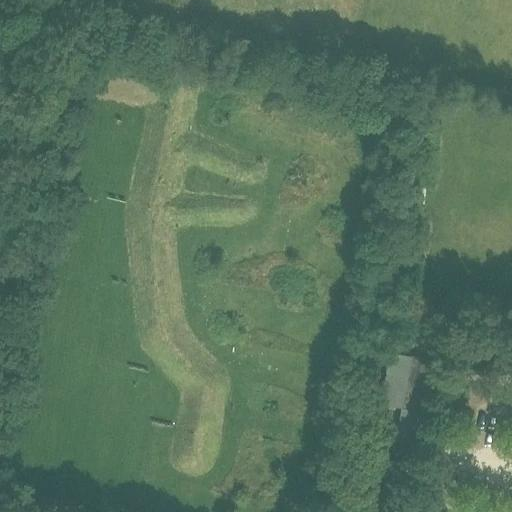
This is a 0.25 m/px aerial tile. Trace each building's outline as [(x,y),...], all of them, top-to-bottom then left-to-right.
[(109,84),(102,120),(123,124),(130,88),(109,84)] [(130,88),(123,124),(143,128),(150,92),(130,88)] [(150,92),(143,128),(163,132),(170,96),(150,92)] [(170,96),(163,132),(183,136),(190,100),(170,96)] [(190,100),(183,136),(203,140),(210,104),(190,100)] [(210,104),(203,140),(224,144),(231,108),(210,104)] [(247,111),(240,147),(261,151),(268,116),(247,111)] [(268,116),(261,151),(281,155),(288,120),(268,116)] [(288,120),(281,155),(301,159),(308,124),(288,120)] [(308,124),(301,159),(321,163),(328,128),(308,124)] [(328,128),(321,163),(341,168),(348,132),(328,128)] [(348,132),(341,168),(362,172),(369,136),(348,132)] [(109,146),(106,159),(115,161),(118,148),(109,146)] [(118,148),(115,161),(125,162),(127,150),(118,148)] [(149,154),(146,167),(155,169),(158,156),(149,154)] [(158,156),(155,169),(165,170),(167,158),(158,156)] [(189,162),(186,175),(196,177),(198,164),(189,162)] [(198,164),(196,177),(205,178),(207,166),(198,164)] [(104,172),(101,185),(110,187),(113,174),(104,172)] [(113,174),(110,187),(119,189),(122,176),(113,174)] [(247,174),(244,186),(253,188),(256,176),(247,174)] [(256,176),(253,188),(263,190),(265,177),(256,176)] [(144,181),(141,193),(150,195),(153,182),(144,181)] [(153,182),(150,195),(159,197),(162,184),(153,182)] [(287,182),(284,194),(293,196),(296,184),(287,182)] [(296,184),(293,196),(303,198),(305,185),(296,184)] [(184,189),(181,201),(190,203),(193,190),(184,189)] [(193,190),(190,203),(199,205),(202,192),(193,190)] [(327,190),(324,202),(333,204),(336,192),(327,190)] [(336,192),(333,204),(343,206),(345,193),(336,192)] [(232,198),(230,211),(239,213),(242,200),(232,198)] [(242,200),(239,213),(248,215),(251,202),(242,200)] [(84,207),(77,243),(98,247),(105,211),(84,207)] [(281,208),(279,221),(288,223),(291,210),(281,208)] [(291,210),(288,223),(297,225),(300,212),(291,210)] [(105,211),(98,247),(118,251),(125,215),(105,211)] [(125,215),(118,251),(138,255),(145,219),(125,215)] [(321,216),(319,229),(328,231),(331,218),(321,216)] [(331,218),(328,231),(337,233),(340,220),(331,218)] [(145,219),(138,255),(158,259),(165,223),(145,219)] [(165,223),(158,259),(178,263),(185,227),(165,223)] [(185,227),(178,263),(198,267),(205,231),(185,227)] [(205,231),(198,267),(219,271),(226,235),(205,231)] [(242,239),(235,274),(256,279),(263,243),(242,239)] [(263,243),(256,279),(276,283),(283,247),(263,243)] [(283,247),(276,283),(296,287),(303,251),(283,247)] [(303,251),(296,287),(316,291),(323,255),(303,251)] [(323,255),(316,291),(337,295),(344,259),(323,255)] [(51,311),(44,347),(65,351),(72,315),(51,311)] [(72,315),(65,351),(85,355),(92,319),(72,315)] [(92,319),(85,355),(105,359),(112,323),(92,319)] [(112,323),(105,359),(125,363),(132,327),(112,323)] [(132,327),(125,363),(145,367),(152,331),(132,327)] [(152,331),(145,367),(166,371),(173,335),(152,331)] [(189,339),(182,374),(203,379),(210,343),(189,339)] [(210,343),(203,379),(223,383),(230,347),(210,343)] [(230,347),(223,383),(243,387),(250,351),(230,347)] [(250,351),(243,387),(263,391),(270,355),(250,351)] [(270,355),(263,391),(283,395),(290,359),(270,355)] [(290,359),(283,395),(304,399),(311,363),(290,359)] [(51,373),(49,386),(58,388),(60,375),(51,373)] [(60,375),(58,388),(67,390),(69,377),(60,375)] [(91,381),(89,394),(98,396),(100,383),(91,381)] [(100,383),(98,396),(107,398),(109,385),(100,383)] [(131,389),(129,402),(138,404),(140,391),(131,389)] [(140,391),(138,404),(147,406),(150,393),(140,391)] [(46,400),(43,412),(52,414),(55,401),(46,400)] [(55,401),(52,414),(62,416),(64,403),(55,401)] [(189,401),(186,413),(196,415),(198,403),(189,401)] [(198,403),(196,415),(205,417),(207,404),(198,403)] [(86,408),(83,420),(92,422),(95,409),(86,408)] [(95,409),(92,422),(102,424),(104,411),(95,409)] [(229,409),(226,422),(236,423),(238,411),(229,409)] [(238,411),(236,423),(245,425),(247,412),(238,411)] [(135,417),(132,430),(141,432),(144,419),(135,417)] [(269,417),(266,430),(276,431),(278,419),(269,417)] [(144,419),(141,432),(151,434),(153,421),(144,419)] [(278,419),(276,431),(285,433),(287,420),(278,419)] [(184,427),(181,440),(190,442),(193,429),(184,427)] [(193,429),(190,442),(200,444),(202,431),(193,429)] [(27,434),(19,470),(40,474),(48,438),(27,434)] [(224,435),(221,448),(230,450),(233,437),(224,435)] [(233,437),(230,450),(240,452),(242,439),(233,437)] [(48,438),(40,474),(60,478),(68,442),(48,438)] [(68,442),(60,478),(80,482),(88,446),(68,442)] [(264,443),(261,456),(270,458),(273,445),(264,443)] [(273,445),(270,458),(279,460),(282,447),(273,445)] [(88,446),(80,482),(100,486),(108,450),(88,446)] [(108,450),(100,486),(122,490),(129,454),(108,450)] [(144,458),(137,493),(158,498),(165,462),(144,458)] [(165,462),(158,498),(178,502),(185,466),(165,462)] [(185,466),(178,502),(198,506),(205,470),(185,466)] [(205,470),(198,506),(218,510),(225,474),(205,470)] [(225,474),(218,510),(230,511),(238,511),(245,478),(225,474)] [(245,478),(238,511),(259,511),(265,482),(245,478)] [(265,482),(259,511),(281,511),(287,486),(265,482)]
